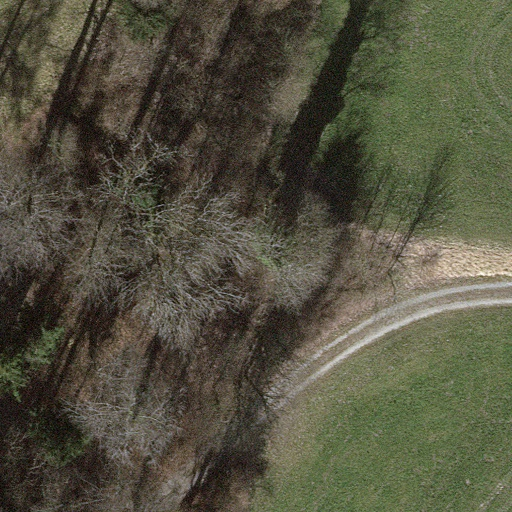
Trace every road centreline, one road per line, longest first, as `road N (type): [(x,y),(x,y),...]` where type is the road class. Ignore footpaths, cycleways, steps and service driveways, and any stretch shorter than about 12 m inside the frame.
road 1 (track): [(146,511),(335,351),(413,307),(511,294)]
road 2 (track): [(0,275),(66,171)]
